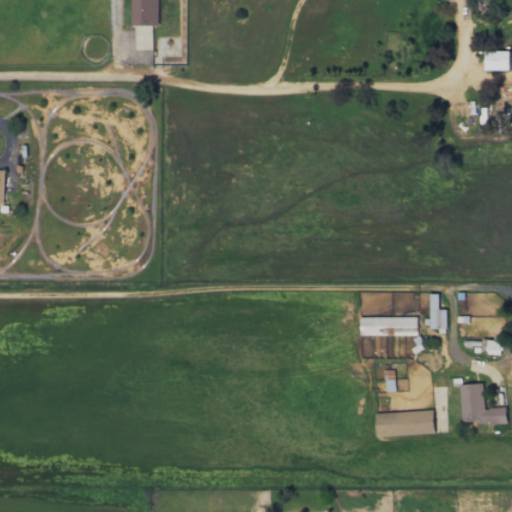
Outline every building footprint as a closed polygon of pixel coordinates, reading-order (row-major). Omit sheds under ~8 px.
[(159,25),(158,0),(130,0),(131,25),(159,25)] [(510,69),(509,50),(485,51),(485,70),(510,69)] [(446,309),(438,309),(438,293),(429,293),(429,329),(446,328),(446,309)] [(360,335),(417,335),(417,317),(360,316),(360,335)] [(501,353),(502,340),(483,339),(482,351),(501,353)] [(394,366),(374,367),(374,379),(375,385),(385,385),(385,392),(395,391),(394,366)] [(461,423),(506,422),(506,407),(484,408),(483,383),(460,384),(461,423)] [(376,412),(377,436),(434,434),(433,410),(376,412)]
